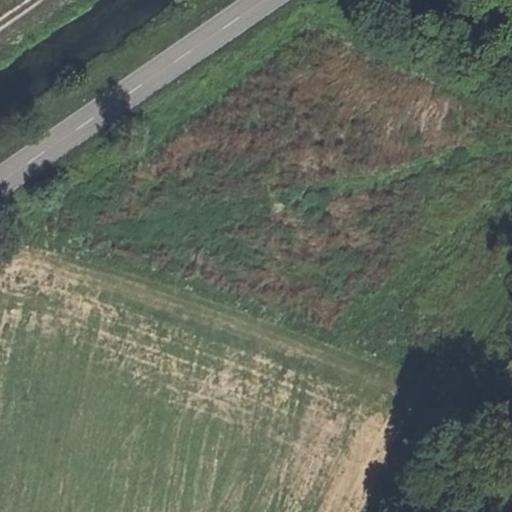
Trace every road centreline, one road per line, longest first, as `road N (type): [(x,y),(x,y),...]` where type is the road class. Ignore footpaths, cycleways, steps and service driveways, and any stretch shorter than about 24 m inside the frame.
road 1 (track): [(354,511),(437,341),(511,227)]
road 2 (tertiary): [(258,0),(0,177)]
